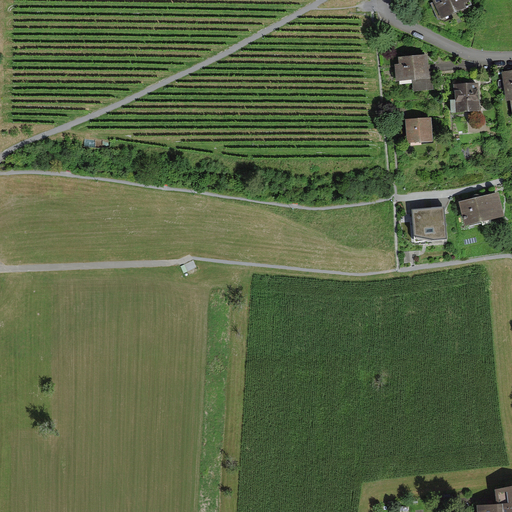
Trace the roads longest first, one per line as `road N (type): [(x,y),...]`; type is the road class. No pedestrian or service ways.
road 1 (track): [(0,267),(174,261)]
road 2 (residential): [(511,56),(481,54),(398,21),(385,9),(389,0)]
